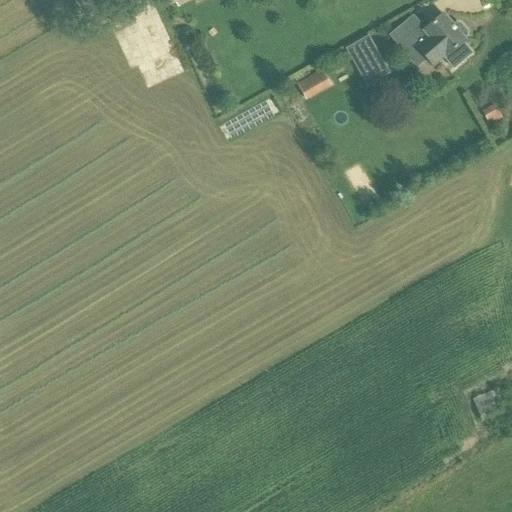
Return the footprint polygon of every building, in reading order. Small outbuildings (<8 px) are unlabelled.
[(453,27),(443,15),(424,31),(421,27),(403,42),(421,64),(426,60),(433,68),(445,58),(446,59),(466,41),(464,39),(466,36),(466,33),(460,25),(456,25),(453,27)] [(373,45),(350,59),(360,76),(383,63),(373,45)] [(321,72),(297,86),(305,99),(329,85),(321,72)] [(481,112),(488,123),(500,117),(493,105),(481,112)] [(472,400),(481,423),(501,415),(494,392),(472,400)]
